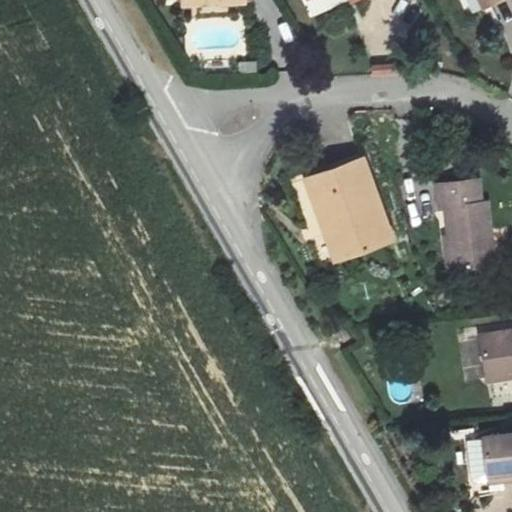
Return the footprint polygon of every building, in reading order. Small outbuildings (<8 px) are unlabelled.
[(480,0),(485,8),(501,0),(480,0)] [(406,62),(373,64),(374,75),(407,74),(406,62)] [(392,238),(363,160),(307,180),(336,259),(392,238)] [(445,211),(452,269),(496,264),(488,203),(479,204),(476,180),(435,185),(438,212),(445,211)] [(511,328),(481,333),(489,382),(511,378),(511,328)] [(488,482),(511,479),(511,433),(484,436),(488,482)]
